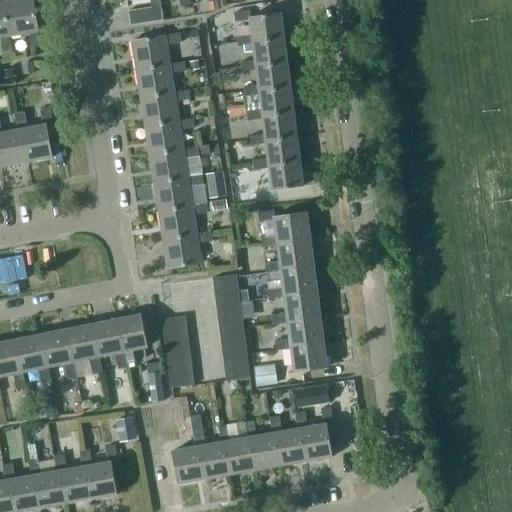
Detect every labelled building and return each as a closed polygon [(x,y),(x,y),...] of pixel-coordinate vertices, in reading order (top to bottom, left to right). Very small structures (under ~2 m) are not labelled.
[(31,0),(21,0),(5,3),(4,3),(9,36),(28,33),(30,47),(39,46),(31,0)] [(130,0),(150,0),(152,8),(128,11),(131,26),(163,21),(159,0),(130,0)] [(209,2),(206,3),(208,11),(219,10),(219,7),(218,1),(209,2)] [(8,36),(9,36),(4,3),(0,3),(0,38),(2,52),(11,51),(8,36)] [(251,36),(252,42),(282,37),(279,13),(250,17),(249,12),(233,14),(235,23),(249,21),(251,36)] [(197,30),(190,32),(191,44),(199,43),(197,30)] [(133,42),(137,70),(171,64),(168,45),(180,43),(179,35),(133,42)] [(236,38),(237,42),(238,47),(251,45),(254,61),(254,67),(286,63),(282,37),(252,42),(251,36),(236,38)] [(289,86),(286,63),(254,67),(254,61),(240,63),(241,72),(255,70),(257,85),(258,91),(289,86)] [(137,70),(142,98),(175,92),(172,72),(185,70),(184,62),(171,64),(137,70)] [(20,65),(22,75),(33,73),(32,63),(20,65)] [(11,70),(0,71),(0,73),(1,80),(13,78),(11,70)] [(293,112),(289,86),(258,91),(257,85),(243,87),(245,96),(258,94),(260,109),(261,116),(293,112)] [(142,98),(146,127),(180,121),(176,101),(190,99),(188,90),(175,92),(142,98)] [(42,125),(26,128),(20,129),(28,163),(52,158),(45,126),(52,125),(49,108),(39,110),(42,125)] [(296,136),(293,112),(261,116),(260,109),(246,111),(248,121),(261,119),(264,135),(263,135),(264,141),(296,136)] [(17,130),(1,133),(0,133),(0,157),(2,168),(28,163),(20,129),(26,128),(23,113),(14,114),(17,130)] [(205,118),(195,119),(196,128),(206,126),(205,118)] [(146,127),(151,155),(184,149),(181,130),(194,128),(193,119),(180,121),(146,127)] [(300,161),(296,136),(264,141),(263,135),(250,137),(251,146),(265,144),(267,159),(268,166),(300,161)] [(208,146),(197,147),(199,156),(210,155),(208,146)] [(151,155),(155,184),(188,178),(185,158),(199,156),(197,147),(184,149),(151,155)] [(303,187),(300,161),(268,166),(267,159),(253,161),(254,171),(268,169),(271,191),(303,187)] [(155,184),(160,212),(193,206),(190,187),(203,185),(202,176),(188,178),(155,184)] [(225,200),(211,202),(213,211),(227,209),(225,200)] [(160,212),(164,240),(197,235),(194,215),(207,213),(206,204),(193,206),(160,212)] [(275,237),(276,243),(310,239),(306,213),(274,217),(273,211),(257,213),(258,224),(273,222),(275,237)] [(197,235),(164,240),(168,268),(201,263),(198,243),(212,241),(210,233),(197,235)] [(278,262),(279,268),(313,264),(310,239),(276,243),(275,237),(260,239),(262,248),(276,247),(278,262)] [(231,243),(219,245),(221,259),(233,258),(231,243)] [(282,288),(283,294),(317,290),(313,264),(279,268),(278,262),(264,264),(265,274),(280,272),(282,288)] [(264,263),(253,264),(255,276),(265,274),(264,264),(264,263)] [(237,275),(213,278),(215,289),(238,286),(237,275)] [(239,297),(238,286),(215,289),(216,300),(239,297)] [(285,314),(286,320),(320,315),(317,290),(283,294),(282,288),(267,290),(269,300),(283,299),(285,314)] [(241,309),(239,297),(216,300),(218,312),(241,309)] [(242,321),(241,309),(218,312),(219,324),(242,321)] [(287,324),(288,338),(290,346),(324,342),(320,315),(286,320),(285,314),(271,316),(272,326),(287,324)] [(127,319),(116,321),(122,353),(115,355),(118,370),(127,368),(130,368),(127,351),(148,347),(143,316),(127,319)] [(187,329),(186,317),(163,321),(164,332),(187,329)] [(116,321),(93,325),(90,326),(96,359),(89,360),(92,376),(102,374),(99,358),(115,355),(122,353),(116,321)] [(244,334),(242,321),(219,324),(221,338),(244,334)] [(73,363),(89,360),(96,359),(90,326),(64,331),(70,364),(64,365),(67,380),(77,379),(73,363)] [(189,340),(187,329),(164,332),(166,344),(189,340)] [(64,365),(70,364),(64,331),(39,336),(45,368),(39,370),(42,385),(52,383),(48,368),(64,365)] [(246,347),(244,334),(221,338),(223,351),(246,347)] [(39,370),(45,368),(39,336),(13,341),(19,374),(13,375),(17,391),(26,389),(23,373),(39,370)] [(327,367),(324,345),(324,342),(290,346),(288,338),(289,340),(274,342),(275,352),(290,350),(293,372),(327,367)] [(191,352),(189,340),(166,344),(168,356),(191,352)] [(0,377),(13,375),(19,374),(13,341),(0,343),(0,393),(0,394),(0,393),(0,377)] [(247,359),(246,347),(223,351),(224,362),(247,359)] [(192,364),(191,352),(168,356),(169,367),(192,364)] [(249,368),(247,359),(224,362),(226,371),(249,368)] [(194,373),(192,364),(169,367),(171,377),(194,373)] [(253,367),(256,387),(277,384),(274,364),(253,367)] [(250,378),(249,368),(226,371),(227,381),(250,378)] [(163,396),(160,373),(149,374),(152,398),(163,396)] [(195,385),(194,373),(171,377),(172,388),(195,385)] [(295,391),(297,407),(329,402),(327,386),(295,391)] [(307,427),(302,428),(308,462),(334,457),(328,424),(333,423),(330,406),(320,408),(323,424),(307,427)] [(281,432),(276,433),(282,466),(308,462),(302,428),(307,427),(304,411),(294,413),(297,429),(281,432)] [(180,485),(206,480),(200,446),(206,445),(200,414),(190,416),(194,438),(186,439),(188,449),(174,451),(180,485)] [(256,436),(251,437),(257,471),(282,466),(276,433),(281,432),(278,416),(269,418),(272,434),(256,436)] [(136,439),(133,417),(115,420),(119,442),(136,439)] [(253,420),(249,421),(244,422),(247,438),(231,441),(225,442),(231,475),(257,471),(251,437),(256,436),(253,420)] [(206,480),(231,475),(225,442),(231,441),(228,425),(219,427),(222,442),(206,445),(200,446),(206,480)] [(164,469),(160,442),(145,445),(150,471),(164,469)] [(91,465),(85,466),(91,499),(117,495),(112,463),(117,462),(114,447),(105,448),(108,463),(91,465)] [(66,469),(60,470),(66,504),(91,499),(85,466),(91,465),(89,451),(79,453),(81,467),(66,469)] [(40,474),(34,475),(40,508),(66,504),(60,470),(66,469),(63,456),(54,457),(57,471),(40,474)] [(23,477),(15,479),(9,480),(14,511),(17,511),(40,508),(34,475),(40,474),(37,460),(28,462),(29,469),(21,470),(23,477)] [(0,481),(0,511),(14,511),(9,480),(15,479),(12,465),(2,466),(5,481),(0,481)]
